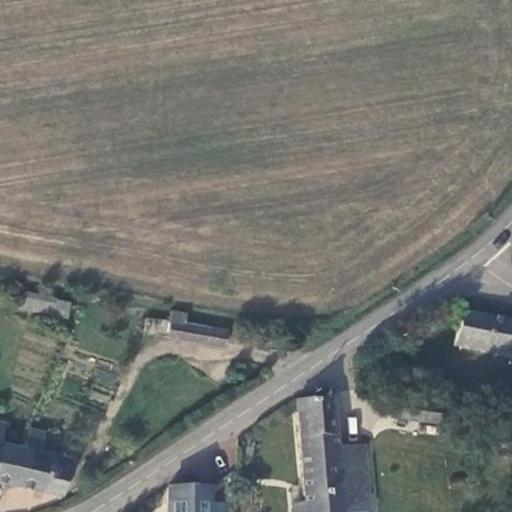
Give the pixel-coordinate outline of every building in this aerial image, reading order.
[(17,309),(61,320),(65,302),(21,291),(17,309)] [(166,339),(223,348),(225,333),(184,327),(185,316),(170,313),(168,324),(166,339)] [(511,359),(511,329),(459,315),(450,346),(511,363),(511,359)] [(331,400),(292,402),(294,449),(294,505),(286,506),(286,511),(364,511),(360,447),(332,448),(331,400)] [(420,427),(423,409),(393,405),(390,422),(420,427)] [(448,414),(423,409),(420,427),(445,431),(448,414)] [(28,429),(20,447),(36,452),(41,432),(28,429)] [(0,483),(59,499),(70,461),(36,452),(20,447),(0,442),(0,483)] [(204,511),(205,491),(166,489),(165,511),(204,511)]
